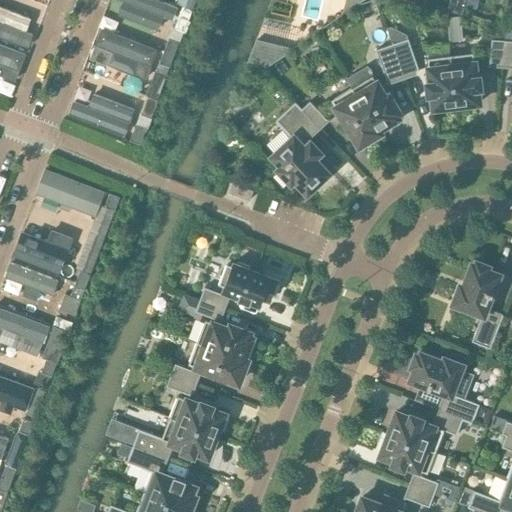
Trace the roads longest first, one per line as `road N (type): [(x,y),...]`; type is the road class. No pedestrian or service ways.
road 1 (residential): [(0,258),(95,0)]
road 2 (residential): [(345,259),(250,511)]
road 3 (residential): [(297,511),(387,276)]
road 4 (residential): [(511,166),(446,165),(404,183),(369,216),(345,259)]
road 5 (residential): [(60,0),(0,158)]
road 6 (residential): [(387,276),(433,213),(467,202),(511,209)]
road 7 (residential): [(345,259),(223,206)]
